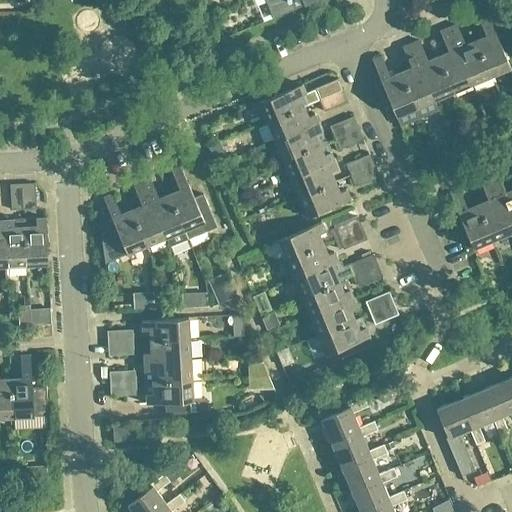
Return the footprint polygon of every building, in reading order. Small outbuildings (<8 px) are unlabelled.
[(305,4),(314,0),(266,0),(273,15),(271,16),(272,18),(305,4)] [(509,68),(486,12),(476,15),(485,36),(475,40),(490,76),(509,68)] [(490,76),(475,40),(465,44),(456,24),(448,28),(471,84),(488,77),(490,76)] [(471,84),(448,28),(439,31),(448,52),(437,56),(452,92),(454,91),(471,84)] [(452,92),(437,56),(427,60),(418,40),(410,43),(433,100),(450,93),(452,92)] [(410,68),(400,72),(415,108),(419,119),(438,111),(433,100),(410,43),(401,47),(410,68)] [(419,119),(415,108),(400,72),(389,76),(380,56),(372,59),(400,127),(419,119)] [(342,90),(337,78),(313,88),(318,100),(342,90)] [(301,107),(297,97),(305,93),(301,84),(258,102),(266,122),(301,107)] [(323,111),(346,101),(342,90),(318,100),(323,111)] [(317,123),(313,115),(306,117),(301,107),(266,122),(274,141),(317,123)] [(334,138),(358,128),(353,116),(329,126),(334,138)] [(282,159),(325,142),(317,123),(274,141),(281,158),(282,159)] [(362,139),(358,128),(334,138),(339,149),(362,139)] [(290,178),(333,161),(325,142),(282,159),(290,178)] [(373,166),(369,154),(345,164),(350,175),(373,166)] [(334,182),(329,172),(336,169),(333,161),(290,178),(298,197),(334,182)] [(203,194),(193,198),(180,166),(170,170),(179,190),(169,194),(188,239),(216,227),(203,194)] [(355,187),(378,177),(373,166),(350,175),(355,187)] [(511,231),(511,190),(505,194),(496,173),(488,176),(511,232),(511,231)] [(511,232),(488,176),(479,180),(488,201),(477,205),(492,240),(511,232)] [(188,239),(169,194),(158,199),(149,178),(141,182),(165,238),(169,247),(188,239)] [(165,238),(141,182),(133,185),(141,206),(131,210),(146,246),(165,238)] [(349,199),(345,190),(338,192),(334,182),(298,197),(306,217),(349,199)] [(23,209),(21,184),(9,185),(11,210),(23,209)] [(35,209),(34,184),(21,184),(23,209),(35,209)] [(492,240),(477,205),(467,209),(459,189),(449,193),(473,249),(492,240)] [(146,246),(131,210),(120,215),(112,194),(103,198),(126,254),(146,246)] [(338,238),(361,228),(356,216),(333,226),(338,238)] [(28,265),(47,264),(45,218),(24,219),(27,272),(29,272),(28,265)] [(27,272),(24,219),(3,220),(6,267),(6,275),(25,275),(25,272),(27,272)] [(322,244),(317,234),(324,231),(320,222),(278,240),(286,259),(322,244)] [(366,239),(361,228),(338,238),(343,249),(366,239)] [(336,260),(333,252),(326,255),(322,244),(286,259),(294,278),(336,260)] [(354,275),(377,265),(372,254),(349,264),(354,275)] [(338,282),(344,279),(354,275),(349,264),(340,268),(336,260),(294,278),(302,297),(338,282)] [(359,286),(382,276),(377,265),(354,275),(359,286)] [(234,297),(223,273),(207,280),(218,304),(234,297)] [(310,316),(352,298),(344,279),(338,282),(302,297),(310,316)] [(393,303),(388,292),(365,302),(370,313),(393,303)] [(354,320),(349,310),(356,307),(352,298),(310,316),(318,335),(354,320)] [(398,315),(393,303),(370,313),(374,324),(398,315)] [(243,314),(231,315),(232,326),(243,325),(243,314)] [(189,339),(187,318),(141,321),(142,331),(149,331),(150,341),(189,339)] [(369,337),(365,328),(358,330),(354,320),(318,335),(326,355),(369,337)] [(133,342),(132,330),(106,331),(107,343),(133,342)] [(143,362),(190,360),(189,339),(150,341),(151,353),(143,353),(143,362)] [(133,354),(133,342),(107,343),(108,356),(133,354)] [(32,388),(30,356),(20,356),(21,379),(10,379),(12,418),(47,416),(46,387),(38,388),(32,388)] [(145,383),(152,382),(191,380),(190,360),(143,362),(144,371),(145,383)] [(135,382),(134,370),(109,371),(109,384),(135,382)] [(0,418),(12,418),(10,379),(0,379),(0,418)] [(189,402),(192,401),(191,380),(152,382),(145,383),(146,404),(164,403),(165,415),(189,414),(189,402)] [(492,420),(499,435),(507,431),(501,416),(511,411),(511,392),(507,380),(483,390),(495,418),(492,420)] [(136,395),(135,382),(109,384),(110,396),(136,395)] [(377,395),(377,396),(377,397),(378,398),(378,399),(379,400),(380,401),(381,401),(382,402),(383,402),(384,402),(385,401),(386,401),(387,400),(388,399),(388,398),(389,397),(389,396),(389,395),(388,394),(388,393),(387,392),(386,391),(385,391),(384,390),(383,390),(382,390),(381,391),(380,391),(379,392),(378,393),(378,394),(377,395)] [(469,429),(475,445),(484,441),(477,426),(492,420),(495,418),(483,390),(460,399),(472,428),(469,429)] [(321,419),(331,443),(359,431),(358,428),(352,413),(367,407),(363,398),(347,405),(349,407),(321,419)] [(445,438),(461,476),(475,470),(459,433),(469,429),(472,428),(460,399),(436,409),(448,437),(445,438)] [(331,443),(341,466),(369,454),(368,451),(362,436),(377,430),(373,421),(358,428),(359,431),(331,443)] [(135,441),(134,427),(112,428),(112,430),(112,437),(112,442),(135,441)] [(341,466),(350,489),(379,477),(378,474),(372,460),(387,453),(383,445),(368,451),(369,454),(341,466)] [(350,489),(359,511),(360,511),(389,500),(388,498),(381,483),(396,477),(393,468),(378,474),(379,477),(350,489)] [(127,505),(132,511),(159,511),(167,506),(165,504),(156,491),(169,481),(164,474),(149,484),(151,487),(127,505)] [(360,511),(393,511),(391,506),(406,500),(403,491),(388,498),(389,500),(360,511)] [(159,511),(171,511),(184,501),(178,494),(165,504),(167,506),(159,511)]
